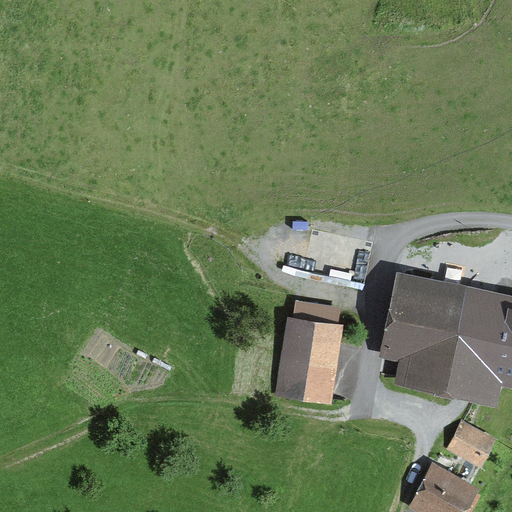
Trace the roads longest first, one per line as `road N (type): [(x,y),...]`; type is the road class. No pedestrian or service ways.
road 1 (track): [(394,511),(420,428),(377,406),(360,370),(379,258),(406,231),(459,217),(511,223)]
road 2 (track): [(0,461),(95,412),(153,394),(341,411),(377,406)]
road 3 (track): [(61,187),(170,214),(241,248),(282,286),(367,315)]
